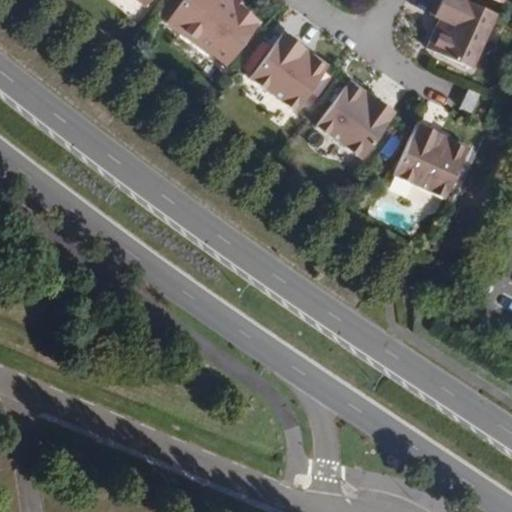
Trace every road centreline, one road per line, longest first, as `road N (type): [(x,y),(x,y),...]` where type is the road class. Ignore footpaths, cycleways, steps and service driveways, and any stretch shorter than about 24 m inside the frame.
road 1 (secondary): [(511,435),(0,66)]
road 2 (secondary): [(0,148),(292,363),(511,511)]
road 3 (residential): [(0,376),(331,506)]
